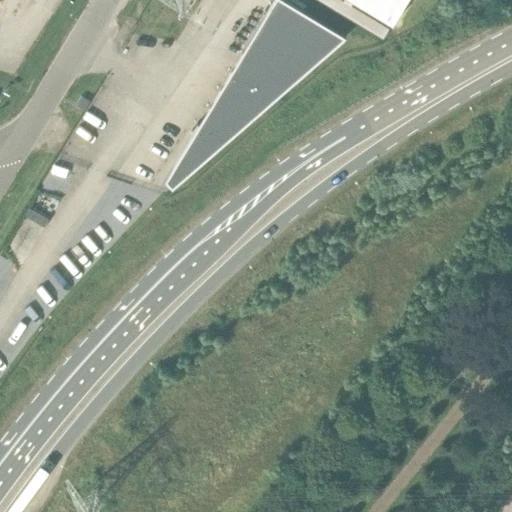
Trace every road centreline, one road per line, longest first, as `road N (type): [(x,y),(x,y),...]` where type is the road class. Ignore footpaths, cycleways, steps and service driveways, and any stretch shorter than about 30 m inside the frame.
road 1 (tertiary): [(0,490),(110,353),(270,200),(386,123),(511,55)]
road 2 (unknown): [(79,42),(143,93),(144,105),(0,330)]
road 3 (residential): [(19,140),(105,0)]
